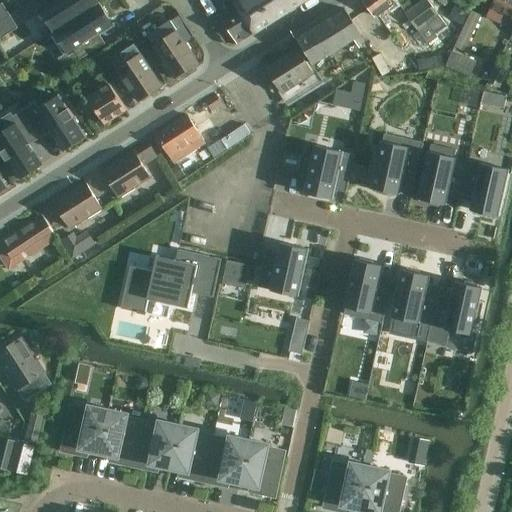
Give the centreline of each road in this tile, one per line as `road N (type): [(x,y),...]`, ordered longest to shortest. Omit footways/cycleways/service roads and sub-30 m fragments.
road 1 (residential): [(0,213),(228,68)]
road 2 (residential): [(39,511),(53,492),(82,485),(196,511)]
road 3 (residential): [(317,378),(352,220)]
road 4 (residential): [(289,511),(317,378)]
road 5 (residential): [(228,68),(329,0)]
